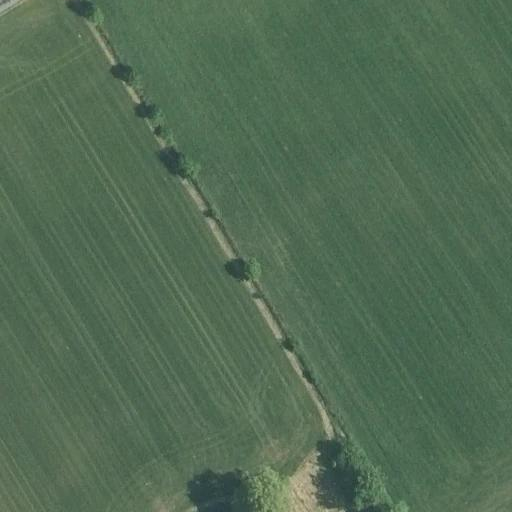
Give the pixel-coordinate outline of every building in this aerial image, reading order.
[(0,0),(0,8),(13,0),(0,0)] [(28,41),(105,6),(102,0),(34,0),(14,9),(28,41)] [(110,7),(34,46),(50,77),(126,38),(110,7)] [(9,25),(0,29),(0,64),(23,53),(9,25)] [(128,42),(54,81),(70,111),(144,71),(128,42)] [(0,150),(64,116),(49,88),(0,115),(0,150)] [(104,165),(180,130),(169,107),(94,142),(104,165)] [(142,228),(154,254),(172,246),(160,220),(142,228)]
